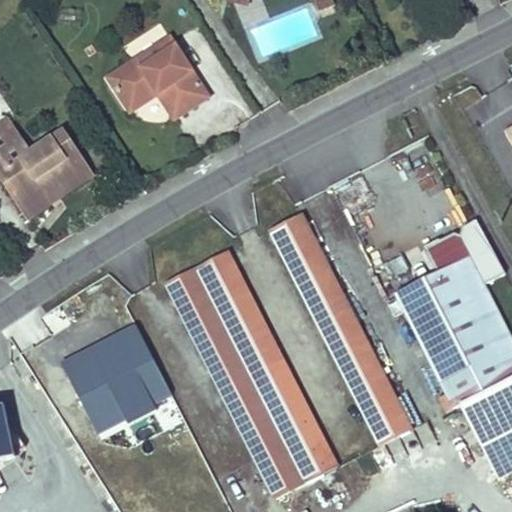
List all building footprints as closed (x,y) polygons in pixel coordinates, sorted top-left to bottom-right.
[(329,0),(312,0),(315,7),(321,5),(324,10),(333,6),(329,0)] [(107,80),(125,108),(154,90),(157,96),(164,92),(180,117),(208,100),(170,41),(107,80)] [(154,90),(125,108),(129,114),(157,96),(154,90)] [(164,92),(157,96),(173,121),(180,117),(164,92)] [(7,123),(0,126),(0,149),(17,139),(7,123)] [(0,149),(0,177),(23,213),(47,197),(44,193),(85,168),(63,134),(28,155),(17,139),(0,149)] [(47,197),(23,213),(27,219),(92,177),(85,168),(44,193),(47,197)] [(299,216),(268,231),(379,448),(410,432),(299,216)] [(442,416),(458,408),(511,380),(511,431),(480,447),(498,482),(511,474),(511,343),(483,287),(503,277),(495,261),(494,259),(475,224),(461,230),(459,238),(453,236),(452,241),(448,239),(445,244),(437,242),(423,249),(429,262),(437,276),(419,285),(395,297),(439,386),(444,396),(434,400),(442,416)] [(276,501),(306,486),(337,469),(224,255),(193,272),(163,287),(276,501)] [(169,393),(135,327),(61,364),(96,433),(123,419),(126,425),(154,411),(150,403),(169,393)] [(511,380),(458,408),(461,414),(479,448),(480,447),(511,431),(511,380)] [(24,447),(6,421),(4,410),(0,410),(0,467),(14,465),(12,455),(24,447)]
